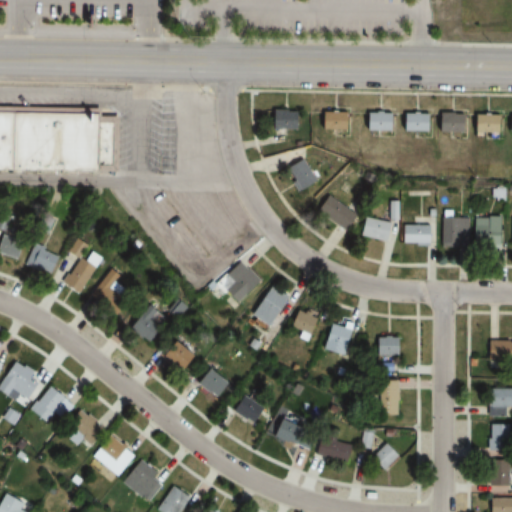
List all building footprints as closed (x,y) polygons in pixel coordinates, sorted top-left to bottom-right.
[(0,111),(98,113),(98,123),(109,123),(108,168),(0,166),(0,111)] [(264,130),(294,130),(294,111),(264,111),(264,130)] [(314,131),(340,131),(340,112),(314,112),(314,131)] [(390,132),(390,114),(360,114),(360,132),(390,132)] [(421,132),(421,114),(396,114),(396,132),(421,132)] [(461,133),(461,115),(432,115),(432,133),(461,133)] [(502,134),(511,133),(511,115),(502,116),(502,134)] [(495,116),(467,116),(467,133),(495,133),(495,116)] [(292,191),(312,183),(303,159),(283,167),(292,191)] [(342,231),(354,213),(323,194),(312,212),(342,231)] [(498,217),(470,217),(470,246),(498,246),(498,217)] [(391,241),(392,222),(359,219),(357,239),(391,241)] [(438,246),(465,246),(465,219),(438,219),(438,246)] [(398,245),(427,245),(427,226),(398,226),(398,245)] [(0,247),(0,253),(20,260),(26,241),(5,234),(0,247)] [(81,257),(88,244),(79,240),(74,251),(81,255),(67,283),(84,291),(98,265),(81,257)] [(61,254),(33,247),(28,267),(56,274),(61,254)] [(255,282),(236,261),(221,276),(228,283),(219,292),(231,305),(255,282)] [(132,293),(110,273),(92,293),(114,313),(132,293)] [(284,301),(268,287),(245,314),(262,328),(284,301)] [(302,342),(314,320),(293,308),(283,326),(296,333),(293,338),(302,342)] [(162,323),(143,317),(138,335),(157,340),(162,323)] [(325,324),(317,350),(338,357),(347,325),(339,322),(338,327),(325,324)] [(395,336),(370,336),(370,356),(395,356),(395,336)] [(187,371),(199,355),(176,338),(164,354),(187,371)] [(511,342),(483,342),(483,361),(511,361),(511,342)] [(38,372),(17,359),(0,386),(0,390),(17,400),(22,393),(31,399),(41,382),(34,377),(38,372)] [(214,399),(229,385),(213,367),(197,381),(214,399)] [(395,378),(373,378),(373,415),(395,415),(395,378)] [(77,404),(52,384),(32,410),(50,424),(57,415),(64,420),(77,404)] [(484,417),(502,417),(502,407),(511,407),(511,388),(485,389),(484,417)] [(228,410),(249,425),(261,407),(240,393),(228,410)] [(3,417),(12,425),(21,415),(12,407),(3,417)] [(107,429),(91,413),(69,436),(85,451),(107,429)] [(311,434),(276,418),(268,436),(303,451),(311,434)] [(507,425),(486,425),(486,452),(507,452),(507,425)] [(347,445),(333,442),(335,430),(319,426),(312,454),(343,461),(347,445)] [(94,454),(119,477),(138,456),(113,433),(94,454)] [(394,454),(378,444),(366,462),(382,473),(394,454)] [(486,460),(486,487),(507,487),(507,460),(486,460)] [(160,486),(151,477),(155,472),(145,462),(124,482),(144,502),(160,486)] [(152,511),(175,511),(185,495),(166,486),(152,511)] [(21,511),(19,510),(22,506),(2,493),(0,495),(0,511),(21,511)] [(511,511),(511,502),(485,503),(484,511),(511,511)]
